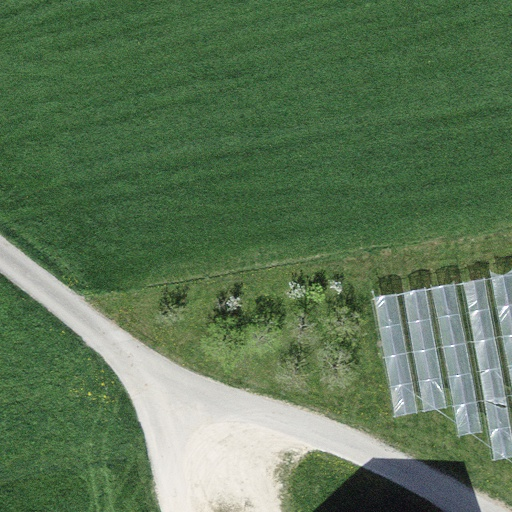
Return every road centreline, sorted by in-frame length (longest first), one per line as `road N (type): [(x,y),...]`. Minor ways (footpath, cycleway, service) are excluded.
road 1 (unclassified): [(0,251),(136,362),(351,443),(476,511)]
road 2 (track): [(136,362),(177,511)]
